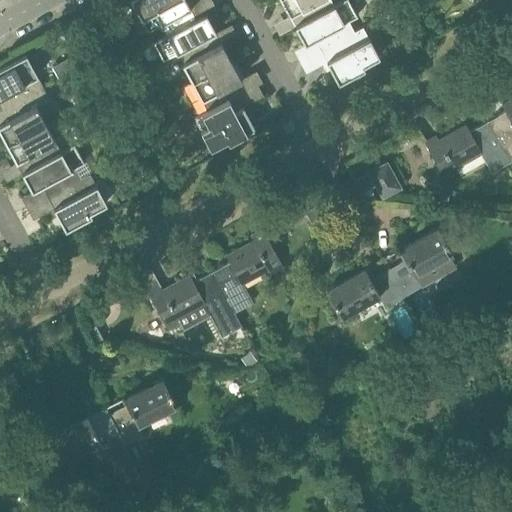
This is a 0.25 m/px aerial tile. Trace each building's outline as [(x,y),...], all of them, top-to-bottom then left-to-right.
[(147,31),(160,24),(160,23),(189,8),(184,0),(129,0),(140,19),(141,19),(147,31)] [(294,25),(294,27),(333,5),(333,4),(330,0),(279,0),(288,14),(288,15),(294,25)] [(314,39),(320,51),(354,32),(354,31),(348,21),(357,16),(348,0),(341,0),(333,4),(333,5),(294,27),(304,44),(314,39)] [(409,4),(401,9),(408,22),(416,17),(416,16),(409,4)] [(160,23),(160,24),(166,34),(152,41),(162,60),(175,53),(175,52),(214,32),(215,31),(205,13),(195,18),(189,8),(160,23)] [(362,26),(354,31),(354,32),(320,51),(325,60),(325,61),(337,82),(363,68),(362,65),(378,56),(368,38),(362,26)] [(220,42),(214,32),(175,52),(175,53),(191,81),(230,60),(221,42),(220,42)] [(0,109),(43,86),(37,75),(25,53),(0,66),(0,109)] [(191,81),(206,110),(207,112),(237,96),(236,95),(246,90),(240,79),(240,78),(230,60),(191,81)] [(124,77),(109,86),(113,94),(128,86),(124,77)] [(51,101),(43,86),(0,109),(0,133),(5,143),(45,122),(38,109),(51,101)] [(242,106),(237,96),(207,112),(206,110),(193,117),(209,147),(226,138),(227,142),(254,127),(242,106)] [(487,121),(510,161),(511,160),(511,98),(501,104),(505,111),(487,121)] [(510,161),(487,121),(469,131),(465,124),(438,140),(436,135),(423,142),(444,178),(457,171),(454,167),(479,153),(490,172),(510,161)] [(55,140),(45,122),(5,143),(15,161),(16,161),(21,172),(21,173),(60,152),(60,151),(54,140),(55,140)] [(153,140),(147,144),(151,151),(158,147),(153,140)] [(74,144),(60,151),(60,152),(21,173),(31,190),(41,185),(47,197),(81,179),(81,178),(75,167),(84,162),(74,144)] [(361,156),(369,172),(353,181),(359,195),(375,185),(382,197),(399,187),(386,163),(384,164),(375,148),(361,156)] [(147,162),(139,149),(129,155),(136,168),(147,162)] [(89,173),(81,178),(81,179),(47,197),(53,207),(52,207),(64,229),(91,215),(89,212),(105,203),(95,184),(89,173)] [(324,201),(304,211),(319,239),(326,242),(335,221),(324,201)] [(233,313),(234,312),(252,302),(242,283),(267,269),(270,273),(283,266),(272,245),(281,241),(272,223),(250,234),(251,235),(250,236),(253,240),(225,255),(229,262),(211,271),(233,313)] [(388,269),(403,296),(420,286),(421,287),(456,267),(449,255),(452,253),(437,227),(399,249),(396,251),(402,260),(388,269)] [(403,296),(388,269),(372,277),(367,268),(365,269),(364,268),(326,290),(340,316),(378,295),(384,307),(403,296)] [(233,313),(211,271),(193,281),(189,274),(161,289),(160,284),(147,291),(167,328),(180,322),(183,329),(209,315),(221,336),(241,325),(234,312),(233,313)] [(96,324),(87,329),(96,345),(105,340),(96,324)] [(256,360),(249,351),(241,358),(247,367),(256,360)] [(126,404),(108,413),(113,424),(124,446),(143,436),(137,425),(176,405),(162,378),(122,398),(126,404)] [(124,446),(113,424),(108,413),(105,407),(87,416),(87,415),(47,435),(72,484),(87,477),(76,455),(100,443),(106,455),(124,446)] [(136,469),(145,485),(167,474),(162,465),(153,469),(150,462),(136,469)]
